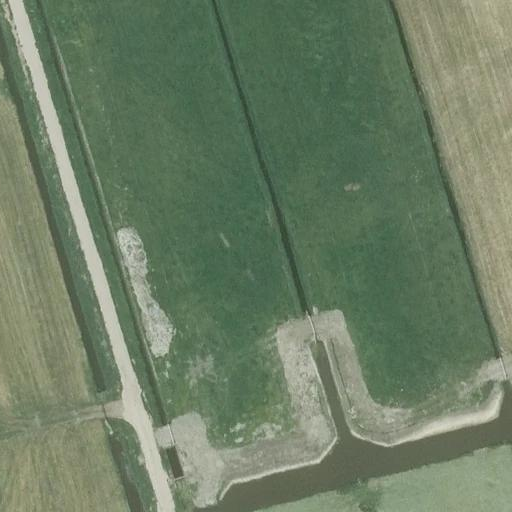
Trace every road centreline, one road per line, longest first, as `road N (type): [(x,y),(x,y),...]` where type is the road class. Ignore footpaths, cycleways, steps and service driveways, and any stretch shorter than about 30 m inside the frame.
road 1 (track): [(134,406),(12,0)]
road 2 (track): [(134,406),(0,439)]
